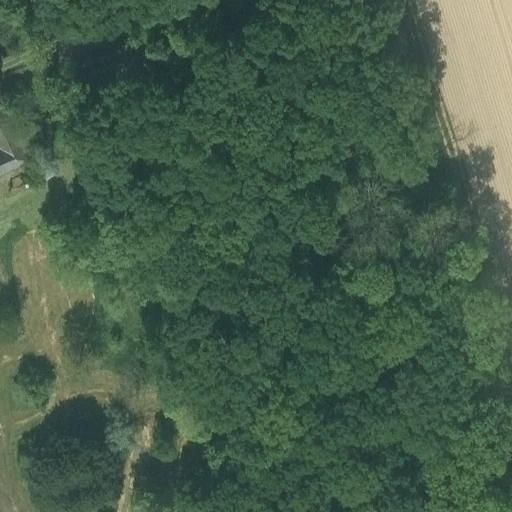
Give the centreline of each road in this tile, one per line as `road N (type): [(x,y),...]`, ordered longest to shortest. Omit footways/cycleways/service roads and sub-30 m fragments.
road 1 (track): [(511,447),(484,431),(419,56),(397,0)]
road 2 (track): [(0,67),(145,0)]
